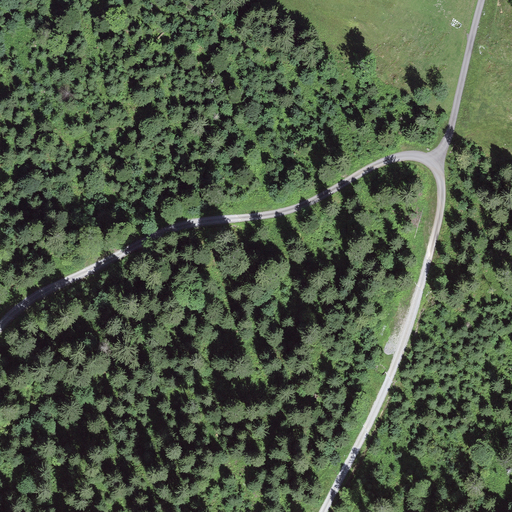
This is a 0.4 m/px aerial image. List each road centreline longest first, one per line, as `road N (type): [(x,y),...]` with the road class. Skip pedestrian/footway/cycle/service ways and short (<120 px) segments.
road 1 (track): [(0,325),(153,233),(311,203),(395,158),(438,165),(481,0)]
road 2 (track): [(438,165),(438,214),(397,359),(324,511)]
